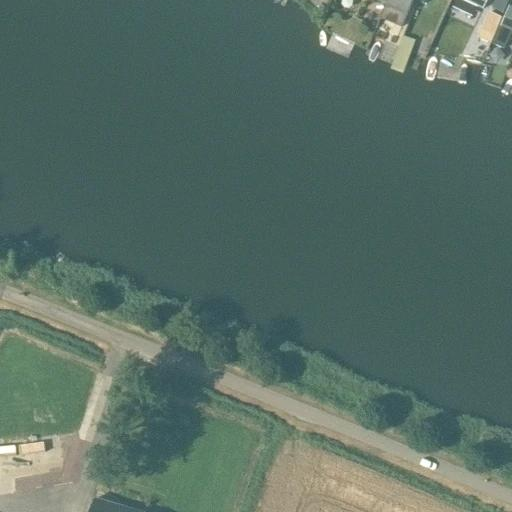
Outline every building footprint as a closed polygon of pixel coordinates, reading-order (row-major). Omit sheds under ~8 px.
[(373,0),(385,5),(407,15),(413,0),(373,0)] [(461,0),(483,10),(487,0),(461,0)] [(385,5),(380,19),(401,28),(407,15),(385,5)] [(511,7),(509,6),(492,43),(504,49),(511,32),(511,31),(511,7)] [(137,511),(94,499),(90,511),(137,511)]
